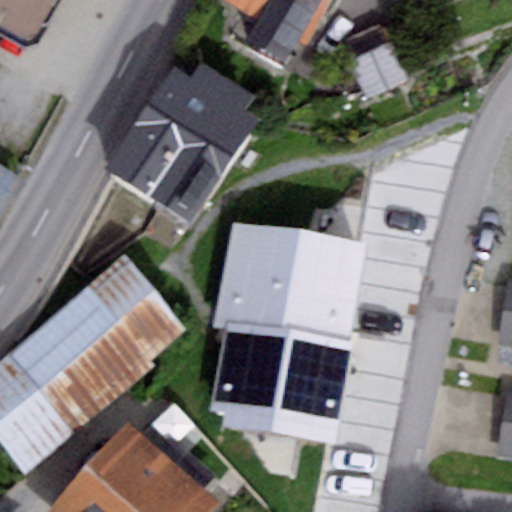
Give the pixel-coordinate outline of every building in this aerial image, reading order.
[(0,0),(0,31),(25,45),(33,41),(53,0),(0,0)] [(221,0),(258,22),(245,43),(283,66),(296,45),(304,50),(334,0),(221,0)] [(191,76),(170,64),(105,178),(194,228),(256,119),(248,114),(256,99),(197,66),(191,76)] [(0,221),(23,183),(0,169),(0,221)] [(335,445),(370,246),(233,222),(215,325),(226,327),(212,410),(225,412),(223,425),(335,445)] [(126,256),(0,361),(0,443),(25,476),(153,370),(148,364),(189,330),(126,256)] [(511,347),(511,279),(507,279),(497,346),(511,347)] [(511,461),(511,394),(506,394),(497,460),(511,461)] [(130,426),(51,511),(207,511),(216,503),(130,426)]
